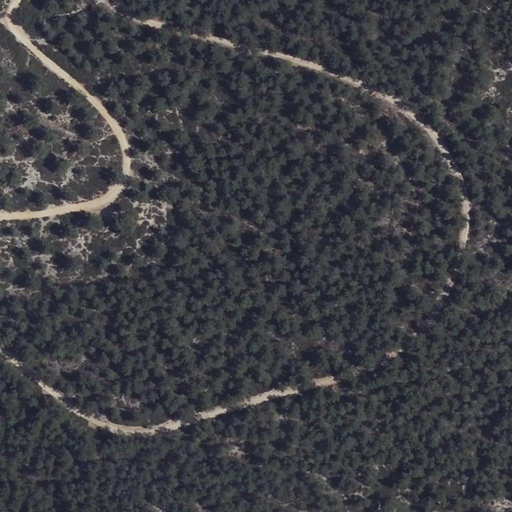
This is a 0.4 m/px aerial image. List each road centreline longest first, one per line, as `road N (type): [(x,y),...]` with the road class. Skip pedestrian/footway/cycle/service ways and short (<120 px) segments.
road 1 (track): [(121,0),(137,17),(330,72),(403,107),(431,131),(460,182),(464,214),(452,273),(413,337),(370,370),(163,430),(129,433),(101,424),(0,349)]
road 2 (track): [(0,217),(101,200),(126,167),(125,147),(103,110),(14,30),(19,0)]
